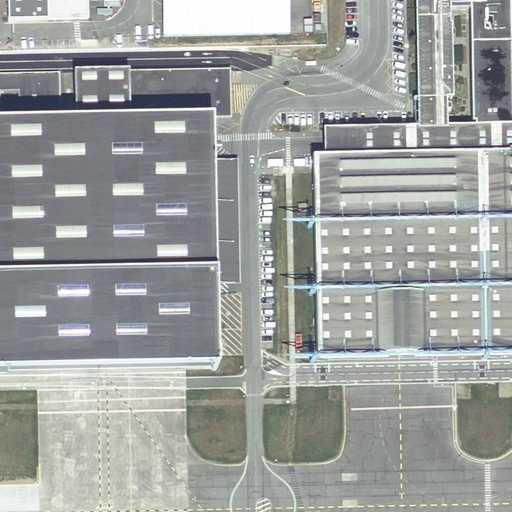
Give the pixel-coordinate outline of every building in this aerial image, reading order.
[(47,0),(48,18),(89,18),(88,0),(47,0)] [(265,33),(264,0),(163,0),(164,35),(265,33)] [(410,0),(412,122),(440,122),(440,94),(447,94),(444,5),(443,0),(410,0)] [(503,0),(443,0),(444,5),(464,5),(465,121),(505,120),(503,0)] [(194,157),(194,114),(228,114),(225,63),(64,65),(66,112),(57,112),(57,68),(0,69),(0,364),(99,362),(194,360),(194,278),(194,157)] [(511,120),(505,120),(465,121),(440,122),(412,122),(317,124),(318,151),(511,147),(511,120)] [(511,147),(318,151),(304,151),(304,169),(309,356),(400,354),(511,351),(511,147)] [(235,278),(234,156),(194,157),(194,278),(235,278)]
